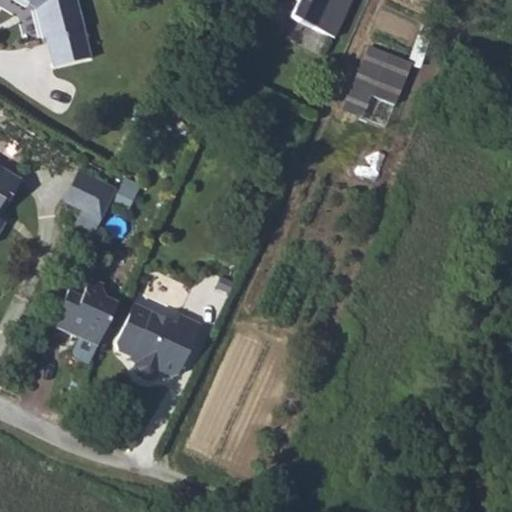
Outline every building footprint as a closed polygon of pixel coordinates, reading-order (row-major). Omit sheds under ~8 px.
[(53,66),(89,57),(76,0),(26,0),(27,4),(34,8),(42,37),(45,36),(53,66)] [(274,0),(274,2),(293,12),(286,29),(329,49),(352,0),(274,0)] [(421,39),(398,30),(383,66),(406,75),(421,39)] [(0,218),(0,201),(15,178),(0,168),(0,219),(1,219),(0,218)] [(96,238),(118,194),(81,176),(68,204),(86,213),(78,229),(96,238)] [(91,358),(111,315),(99,309),(96,300),(99,296),(85,289),(75,285),(51,334),(72,344),(70,348),(73,350),(66,364),(68,370),(82,377),(91,358)] [(174,327),(132,307),(114,346),(117,354),(134,362),(131,369),(134,376),(148,383),(153,381),(155,376),(166,381),(174,377),(196,329),(176,320),(174,327)] [(51,334),(49,338),(70,348),(72,344),(51,334)]
